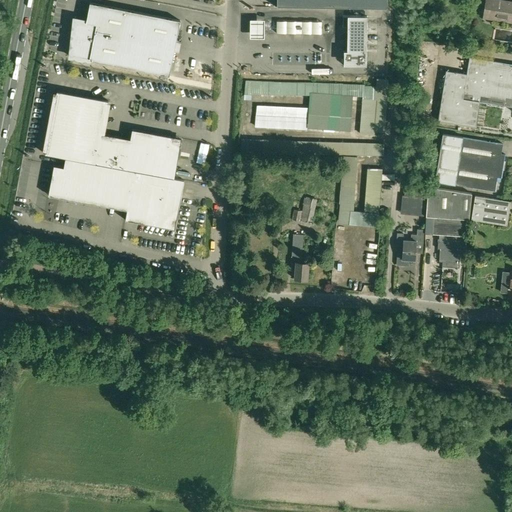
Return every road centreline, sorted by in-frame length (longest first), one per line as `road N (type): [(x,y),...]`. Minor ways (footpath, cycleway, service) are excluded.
road 1 (unclassified): [(212,300),(231,0)]
road 2 (unclassified): [(212,300),(288,296),(511,317)]
road 3 (secondary): [(26,0),(0,134)]
road 4 (residential): [(360,511),(231,500)]
